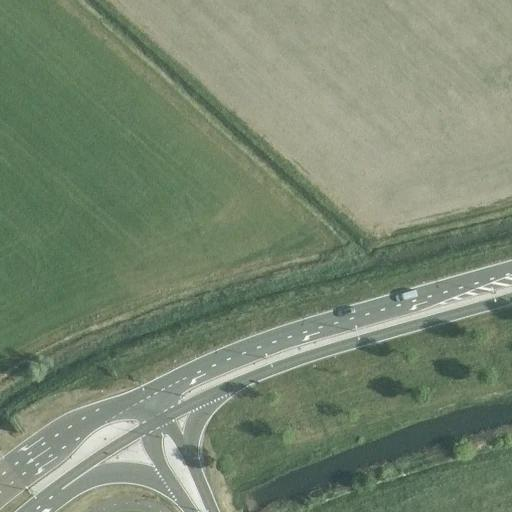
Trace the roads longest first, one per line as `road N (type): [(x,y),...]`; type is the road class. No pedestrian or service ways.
road 1 (secondary): [(511,269),(250,345),(145,391)]
road 2 (secondary): [(214,392),(325,349),(511,297)]
road 3 (secondary): [(145,391),(0,484)]
